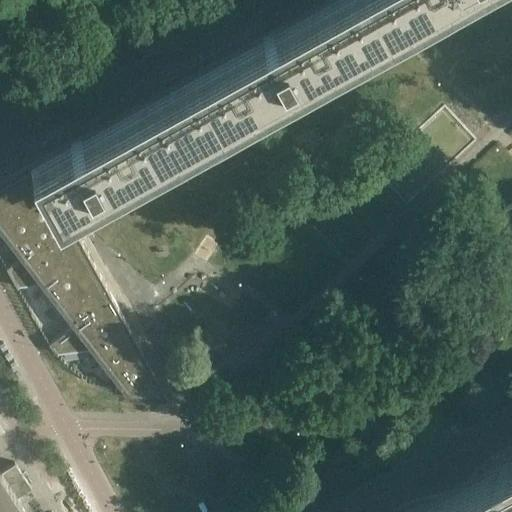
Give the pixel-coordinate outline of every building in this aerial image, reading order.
[(433,9),(449,0),(331,0),(276,31),(299,74),(312,67),(318,73),(349,56),(347,47),(366,37),(373,43),(405,25),(403,16),(426,4),(433,9)] [(240,116),(276,96),(275,87),(299,74),(276,31),(83,137),(107,180),(119,173),(126,179),(156,162),(155,154),(173,143),(180,149),(198,139),(197,130),(234,110),(240,116)] [(107,180),(83,137),(37,163),(58,201),(92,182),(94,187),(95,187),(95,186),(106,180),(107,180)] [(159,381),(72,223),(62,205),(94,187),(92,182),(58,201),(37,163),(0,183),(0,228),(21,256),(6,268),(17,287),(18,286),(17,285),(42,283),(69,318),(74,325),(49,344),(57,354),(58,353),(57,352),(92,348),(118,381),(118,382),(115,391),(120,393),(128,394),(136,396),(142,396),(149,396),(156,396),(166,395),(159,382),(159,381)] [(9,484),(1,471),(0,469),(0,431),(2,430),(0,426),(0,511),(20,511),(25,509),(9,484)] [(511,511),(511,446),(510,448),(507,449),(503,451),(500,452),(496,454),(489,460),(486,462),(481,467),(476,473),(472,477),(469,480),(463,484),(458,487),(454,489),(450,491),(447,493),(443,494),(436,496),(428,497),(422,498),(418,499),(414,501),(407,504),(403,506),(395,511),(394,511),(511,511)] [(23,476),(14,462),(1,471),(9,484),(23,476)]
